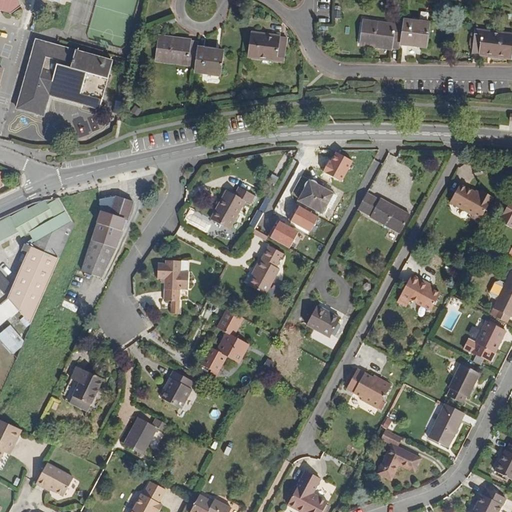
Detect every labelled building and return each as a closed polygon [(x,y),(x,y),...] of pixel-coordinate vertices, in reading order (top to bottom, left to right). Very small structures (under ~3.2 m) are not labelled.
[(0,0),(0,7),(9,10),(20,3),(19,0),(0,0)] [(398,47),(399,42),(400,26),(360,21),(358,42),(398,47)] [(427,24),(401,21),(400,26),(399,42),(425,44),(427,24)] [(510,55),(511,36),(511,33),(473,29),(471,50),(510,55)] [(282,60),(284,38),(249,33),(246,55),(282,60)] [(157,37),(155,58),(193,63),(194,48),(195,42),(157,37)] [(97,107),(110,60),(34,39),(32,48),(33,50),(34,51),(34,53),(33,55),(32,56),(29,56),(16,106),(41,113),(47,93),(97,107)] [(218,73),(220,52),(194,48),(193,63),(192,70),(218,73)] [(328,211),(335,198),(313,185),(301,204),(324,217),(328,211)] [(486,194),(485,197),(462,185),(451,204),(473,215),(472,218),(481,223),(495,199),(486,194)] [(38,231),(79,210),(59,189),(33,199),(32,197),(0,214),(0,229),(5,238),(25,227),(26,229),(34,224),(38,231)] [(257,207),(261,198),(247,191),(242,199),(237,196),(230,209),(228,207),(219,224),(237,234),(252,204),(257,207)] [(385,200),(384,201),(370,193),(361,210),(399,233),(410,216),(385,200)] [(104,194),(81,271),(107,279),(131,202),(104,194)] [(230,209),(237,196),(234,195),(228,207),(230,209)] [(331,213),(339,201),(335,198),(328,211),(331,213)] [(511,202),(510,202),(499,223),(511,229),(511,202)] [(66,250),(83,214),(79,210),(38,231),(31,236),(27,245),(32,247),(11,295),(21,308),(34,323),(56,274),(66,250)] [(285,270),(292,256),(278,249),(271,261),(269,261),(264,269),(266,271),(257,288),(274,298),(283,281),(288,272),(285,270)] [(62,277),(72,254),(66,250),(56,274),(62,277)] [(188,274),(189,264),(173,263),(172,266),(165,266),(164,281),(172,282),(171,304),(179,304),(186,305),(187,294),(195,294),(196,274),(188,274)] [(0,281),(7,290),(13,279),(1,265),(0,266),(0,281)] [(429,282),(431,280),(411,270),(397,297),(408,302),(411,296),(433,307),(442,290),(429,282)] [(508,324),(511,316),(511,272),(511,271),(488,315),(508,324)] [(280,300),(289,284),(283,281),(274,298),(280,300)] [(0,319),(3,323),(21,308),(11,295),(0,303),(0,319)] [(242,340),(251,322),(234,312),(225,330),(234,336),(225,353),(218,350),(209,367),(225,376),(235,359),(247,366),(257,348),(242,340)] [(337,345),(347,326),(324,314),(314,332),(337,345)] [(22,317),(19,323),(27,327),(30,321),(22,317)] [(489,361),(504,331),(485,321),(470,352),(489,361)] [(0,339),(13,354),(26,342),(10,324),(0,333),(0,339)] [(462,403),(478,373),(459,364),(444,394),(462,403)] [(92,412),(110,380),(83,366),(77,377),(86,382),(74,402),(92,412)] [(375,372),(374,374),(365,370),(354,389),(361,392),(361,396),(379,406),(393,381),(375,372)] [(201,392),(204,385),(185,373),(177,388),(175,387),(168,400),(192,413),(203,393),(201,392)] [(445,447),(462,414),(443,404),(426,438),(445,447)] [(467,414),(464,419),(473,425),(476,420),(467,414)] [(21,440),(27,428),(4,417),(0,425),(0,465),(8,450),(10,446),(13,448),(18,439),(21,440)] [(163,417),(159,424),(146,417),(131,444),(149,454),(165,428),(172,432),(176,425),(163,417)] [(396,448),(400,438),(384,430),(379,440),(390,446),(375,474),(389,480),(397,466),(412,472),(419,459),(396,448)] [(8,450),(15,453),(21,440),(18,439),(13,448),(10,446),(8,450)] [(511,446),(508,445),(505,450),(504,450),(491,470),(510,479),(511,475),(511,446)] [(69,495),(79,478),(52,462),(40,482),(54,490),(56,488),(69,495)] [(314,492),(322,476),(306,468),(288,502),(305,510),(307,511),(321,511),(328,500),(314,492)] [(165,502),(172,489),(154,478),(146,491),(144,491),(132,511),(164,511),(169,504),(165,502)] [(496,511),(503,498),(484,489),(472,511),(496,511)] [(222,497),(220,500),(207,493),(197,511),(246,511),(250,505),(242,501),(240,506),(222,497)]
